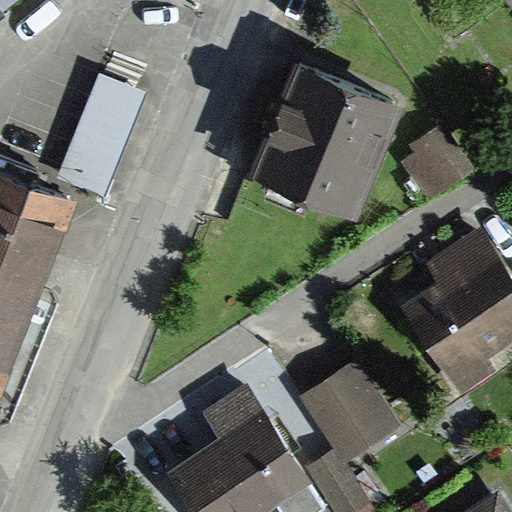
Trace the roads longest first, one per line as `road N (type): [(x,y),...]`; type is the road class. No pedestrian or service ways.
road 1 (residential): [(511,162),(136,406),(82,414)]
road 2 (residential): [(239,0),(82,414)]
